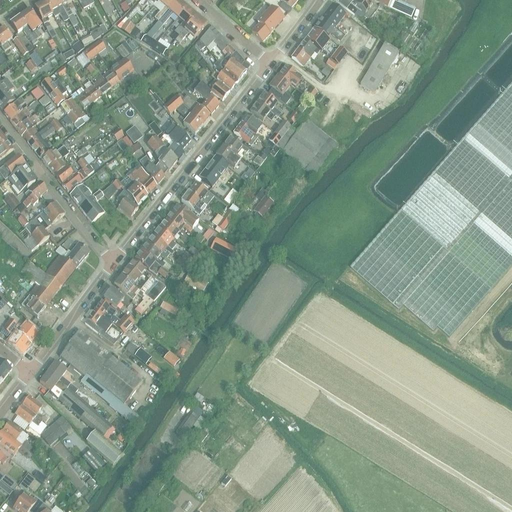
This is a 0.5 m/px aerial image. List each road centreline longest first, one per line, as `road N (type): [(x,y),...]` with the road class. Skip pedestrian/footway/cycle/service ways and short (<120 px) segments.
road 1 (residential): [(114,261),(268,63)]
road 2 (residential): [(114,261),(0,118)]
road 3 (residential): [(29,371),(114,261)]
